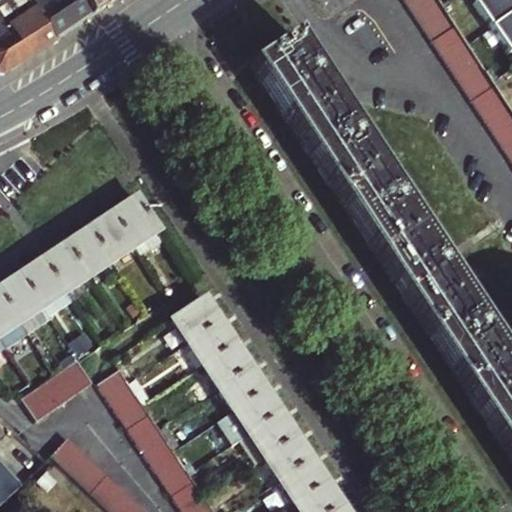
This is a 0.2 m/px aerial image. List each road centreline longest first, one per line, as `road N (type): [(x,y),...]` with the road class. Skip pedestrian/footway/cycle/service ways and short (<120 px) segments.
road 1 (residential): [(158,17),(480,511)]
road 2 (secondary): [(158,17),(8,115)]
